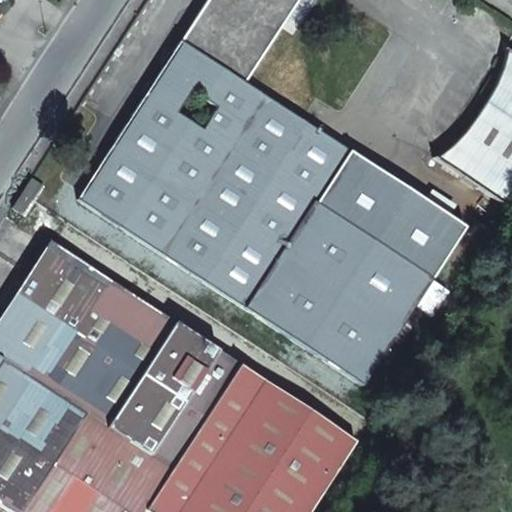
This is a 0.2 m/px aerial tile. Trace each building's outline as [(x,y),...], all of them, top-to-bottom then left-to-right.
[(203,0),(177,41),(243,84),(297,0),(203,0)] [(243,84),(177,41),(75,201),(361,386),(429,279),(313,203),(345,151),(243,84)] [(511,189),(511,55),(504,50),(504,51),(499,66),(498,68),(497,71),(494,80),(492,82),(492,83),(489,89),(476,109),(464,127),(463,129),(458,135),(458,136),(447,148),(432,160),(502,205),(511,189)] [(44,188),(30,179),(20,194),(34,203),(44,188)] [(20,194),(11,209),(23,217),(34,203),(20,194)] [(26,219),(43,230),(49,220),(32,209),(26,219)] [(47,241),(0,312),(0,447),(99,511),(307,511),(352,441),(47,241)] [(99,511),(0,447),(0,511),(99,511)]
